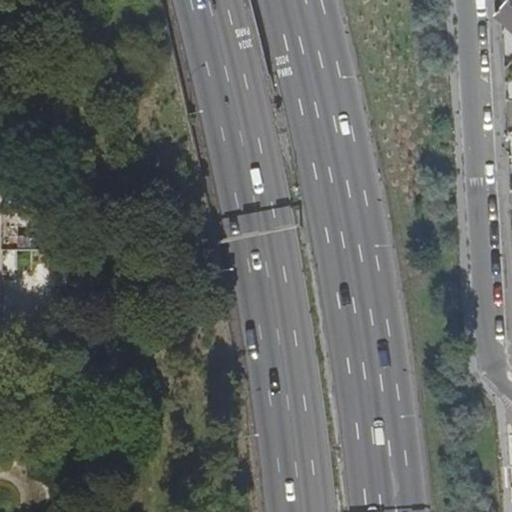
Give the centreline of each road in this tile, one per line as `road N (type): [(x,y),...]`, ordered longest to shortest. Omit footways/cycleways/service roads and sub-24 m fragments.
road 1 (trunk): [(191,0),(226,117),(295,511)]
road 2 (trunk): [(384,511),(368,326),(291,0)]
road 3 (tertiary): [(467,0),(492,366),(511,388)]
